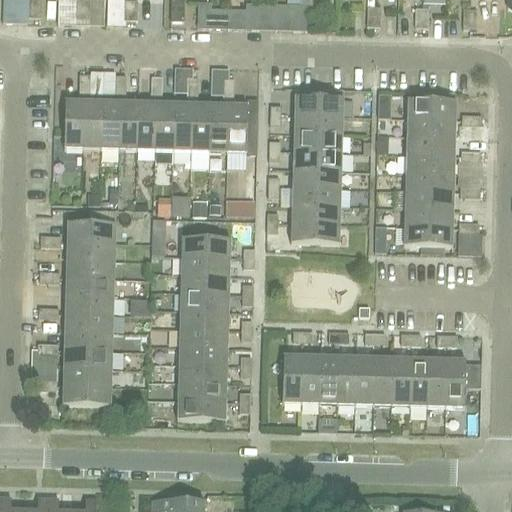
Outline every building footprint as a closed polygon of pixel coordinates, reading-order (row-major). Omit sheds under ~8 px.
[(300,0),(300,9),(307,9),(307,10),(312,10),(312,0),(300,0)] [(29,1),(28,11),(42,12),(42,2),(29,1)] [(184,1),(172,1),(171,1),(170,25),(183,25),(184,1)] [(90,3),(83,3),(76,3),(76,13),(90,13),(90,3)] [(124,4),(124,14),(138,14),(138,4),(124,4)] [(211,6),(205,6),(198,6),(198,16),(211,16),(211,6)] [(259,18),(259,8),(246,7),(245,17),(259,18)] [(307,19),(307,10),(307,9),(300,9),(294,9),(293,19),(307,19)] [(381,11),(374,11),(367,10),(367,20),(381,21),(381,11)] [(41,22),(42,12),(28,11),(28,21),(41,22)] [(429,12),(422,12),(415,12),(415,22),(429,22),(429,12)] [(89,23),(90,13),(76,13),(76,23),(89,23)] [(477,14),(470,13),(463,13),(463,23),(477,24),(477,14)] [(137,24),(138,14),(124,14),(124,24),(137,24)] [(211,26),(211,16),(198,16),(197,26),(211,26)] [(259,28),(259,18),(245,17),(245,27),(259,28)] [(307,29),(307,19),(293,19),(293,29),(307,29)] [(367,30),(374,31),(380,31),(381,21),(367,20),(367,30)] [(415,32),(421,32),(428,32),(429,22),(415,22),(415,32)] [(476,34),(477,24),(463,23),(463,33),(476,34)] [(91,79),(85,78),(80,78),(79,88),(90,89),(91,79)] [(127,79),(121,79),(116,79),(115,89),(126,89),(127,79)] [(163,80),(157,80),(152,80),(151,90),(162,90),(163,80)] [(188,81),(187,91),(198,91),(199,81),(188,81)] [(224,82),(223,92),(234,92),(234,82),(224,82)] [(79,98),(85,98),(90,99),(90,89),(79,88),(79,98)] [(115,99),(121,99),(126,99),(126,89),(115,89),(115,99)] [(151,100),(157,100),(162,100),(162,90),(151,90),(151,100)] [(198,101),(198,91),(187,91),(187,101),(198,101)] [(234,102),(234,92),(223,92),(223,102),(234,102)] [(456,106),(455,106),(456,99),(457,99),(457,98),(427,97),(427,98),(428,98),(427,105),(408,104),(407,123),(456,125),(456,106)] [(493,109),(493,98),(462,100),(463,111),(493,109)] [(294,121),(343,122),(343,103),(295,102),(294,121)] [(64,153),(83,153),(84,105),(66,105),(64,153)] [(102,106),(84,105),(83,153),(101,154),(102,106)] [(102,106),(101,154),(119,154),(120,106),(102,106)] [(138,107),(120,106),(119,154),(137,155),(138,107)] [(155,155),(156,107),(138,107),(137,155),(155,155)] [(174,107),(156,107),(155,155),(156,155),(155,168),(172,168),(173,156),(174,107)] [(191,156),(192,108),(174,107),(173,156),(191,156)] [(210,108),(192,108),(191,156),(209,157),(210,108)] [(210,108),(209,157),(227,157),(228,109),(210,108)] [(247,109),(228,109),(227,157),(257,158),(257,127),(247,126),(247,109)] [(270,120),(281,121),(281,111),(270,110),(270,120)] [(462,131),(472,132),(472,118),(462,118),(462,131)] [(482,132),(482,125),(482,118),(472,118),(472,132),(482,132)] [(281,131),(281,121),(270,120),(270,130),(281,131)] [(294,121),(294,139),(343,140),(343,122),(294,121)] [(456,125),(407,123),(407,141),(456,143),(456,125)] [(294,139),(293,157),(342,158),(343,140),(294,139)] [(456,143),(407,141),(406,159),(455,161),(456,143)] [(269,156),(280,157),(280,147),(269,146),(269,156)] [(461,154),(461,161),(461,168),(471,168),(471,154),(461,154)] [(481,154),(471,154),(471,168),(481,168),(481,154)] [(280,167),(280,157),(269,156),(269,166),(280,167)] [(293,157),(293,175),(342,176),(342,158),(293,157)] [(455,161),(406,159),(406,177),(455,179),(455,161)] [(293,175),(293,193),(341,194),(342,176),(293,175)] [(455,179),(406,177),(406,195),(454,197),(455,179)] [(268,192),(279,193),(280,183),(269,182),(268,192)] [(106,190),(106,211),(124,211),(124,191),(106,190)] [(461,190),(460,197),(460,203),(470,204),(471,190),(461,190)] [(481,190),(471,190),(470,204),(480,204),(481,190)] [(279,203),(279,193),(268,192),(268,202),(279,203)] [(293,193),(292,211),(341,212),(341,194),(293,193)] [(454,197),(406,195),(405,213),(454,215),(454,197)] [(253,206),(228,206),(228,222),(253,222),(253,206)] [(292,211),(292,229),(341,230),(341,212),(292,211)] [(454,215),(405,213),(405,231),(454,233),(454,215)] [(268,228),(279,229),(279,219),(268,218),(268,228)] [(163,259),(164,224),(164,223),(153,223),(152,223),(151,259),(163,259)] [(67,226),(67,246),(115,247),(115,228),(67,226)] [(459,239),(469,240),(470,226),(460,226),(459,239)] [(479,240),(480,233),(480,226),(470,226),(469,240),(479,240)] [(278,239),(279,229),(268,228),(267,238),(278,239)] [(341,230),(292,229),(291,248),(340,249),(341,230)] [(454,233),(405,231),(404,250),(453,252),(454,233)] [(40,240),(40,245),(40,250),(50,251),(50,240),(40,240)] [(60,240),(50,240),(50,251),(60,251),(60,240)] [(182,243),(182,261),(230,262),(230,244),(182,243)] [(67,246),(66,264),(114,265),(115,247),(67,246)] [(243,263),(254,263),(254,253),(244,253),(243,263)] [(230,262),(182,261),(181,279),(229,280),(230,262)] [(254,272),(254,263),(243,263),(243,272),(254,272)] [(66,264),(65,282),(114,283),(114,265),(66,264)] [(49,287),(49,276),(39,276),(39,286),(49,287)] [(59,287),(59,282),(59,276),(49,276),(49,287),(59,287)] [(229,298),(229,280),(181,279),(181,297),(229,298)] [(65,282),(65,300),(113,301),(114,283),(65,282)] [(253,299),(253,289),(243,289),(242,299),(253,299)] [(229,298),(181,297),(180,315),(228,317),(229,298)] [(253,308),(253,299),(242,299),(242,308),(253,308)] [(65,300),(64,318),(113,319),(113,301),(65,300)] [(359,311),(359,321),(369,321),(369,311),(359,311)] [(38,312),(38,317),(38,323),(48,323),(48,312),(38,312)] [(48,312),(48,323),(58,323),(58,312),(48,312)] [(228,335),(228,317),(180,315),(180,333),(228,335)] [(64,318),(64,336),(112,337),(113,319),(64,318)] [(242,335),(252,335),(252,325),(242,325),(242,335)] [(228,335),(180,333),(179,351),(227,353),(228,335)] [(252,344),(252,335),(242,335),(241,344),(252,344)] [(292,346),(302,346),(303,335),(293,335),(292,346)] [(313,336),(303,335),(302,346),(312,346),(313,336)] [(64,336),(63,354),(112,355),(112,337),(64,336)] [(328,347),(338,347),(339,336),(329,336),(328,347)] [(339,336),(338,347),(348,347),(349,336),(339,336)] [(364,348),(374,348),(375,337),(365,337),(364,348)] [(375,337),(374,348),(384,348),(385,337),(375,337)] [(400,349),(410,349),(411,338),(401,338),(400,349)] [(420,349),(421,339),(421,338),(411,338),(410,349),(420,349)] [(436,350),(446,350),(447,339),(437,339),(436,350)] [(456,350),(457,340),(457,339),(447,339),(446,350),(456,350)] [(47,359),(47,348),(37,348),(37,359),(47,359)] [(57,359),(57,354),(57,348),(47,348),(47,359),(57,359)] [(227,371),(227,353),(179,351),(179,369),(227,371)] [(63,354),(63,372),(111,373),(112,355),(63,354)] [(301,408),(302,359),(283,359),(282,408),(301,408)] [(319,409),(320,360),(302,359),(301,408),(319,409)] [(337,409),(338,360),(320,360),(319,409),(337,409)] [(355,409),(356,361),(338,360),(337,409),(355,409)] [(241,371),(251,371),(251,361),(241,361),(241,371)] [(373,410),(374,361),(356,361),(355,409),(373,410)] [(391,410),(392,362),(374,361),(373,410),(391,410)] [(409,411),(410,362),(392,362),(391,410),(409,411)] [(427,411),(428,363),(410,362),(409,411),(427,411)] [(445,412),(446,363),(428,363),(427,411),(445,412)] [(446,363),(445,412),(464,412),(465,364),(446,363)] [(226,389),(227,371),(179,369),(178,387),(226,389)] [(251,380),(251,371),(241,371),(240,380),(251,380)] [(63,372),(62,390),(111,391),(111,373),(63,372)] [(36,384),(36,389),(36,395),(46,395),(46,384),(36,384)] [(56,384),(46,384),(46,395),(56,395),(56,384)] [(178,387),(178,406),(226,408),(226,389),(178,387)] [(110,410),(111,391),(62,390),(62,408),(110,410)] [(240,408),(250,408),(250,397),(240,397),(240,408)] [(225,425),(226,408),(178,406),(177,424),(225,425)] [(250,417),(250,408),(240,408),(240,416),(250,417)] [(0,509),(0,511),(10,511),(11,501),(0,501),(0,509)] [(47,511),(48,502),(38,502),(37,511),(47,511)] [(47,511),(58,511),(59,502),(48,502),(47,511)]
